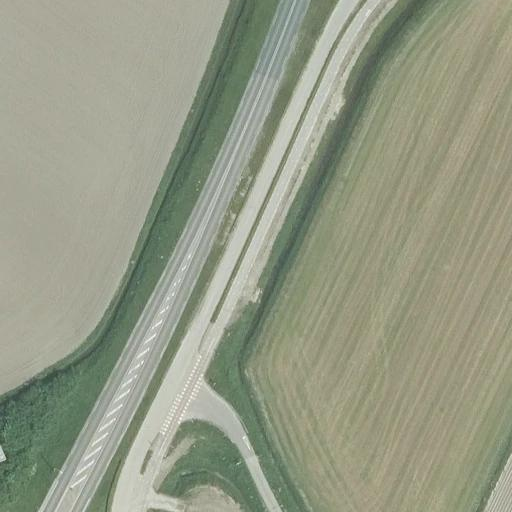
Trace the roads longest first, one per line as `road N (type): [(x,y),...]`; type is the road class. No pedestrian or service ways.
road 1 (unclassified): [(169,385),(321,45),(349,0)]
road 2 (primary): [(206,215),(187,237),(47,511)]
road 3 (primary): [(75,511),(203,243),(206,215)]
road 4 (primary): [(206,215),(293,0)]
road 5 (unclassified): [(274,511),(231,423),(169,385)]
road 6 (unclassified): [(119,511),(169,385)]
